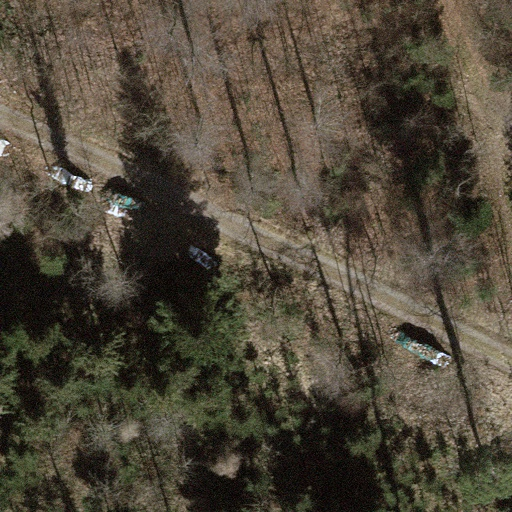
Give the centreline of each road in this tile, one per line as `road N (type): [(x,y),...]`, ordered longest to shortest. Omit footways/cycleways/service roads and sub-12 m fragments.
road 1 (track): [(511,364),(0,117)]
road 2 (track): [(511,199),(485,104),(441,0)]
